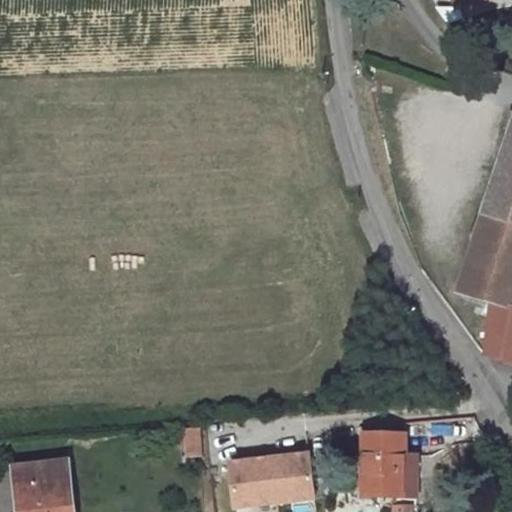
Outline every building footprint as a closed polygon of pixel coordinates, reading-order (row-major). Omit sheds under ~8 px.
[(445,0),(449,11),(484,0),(445,0)] [(511,129),(458,294),(493,304),(486,357),(511,364),(511,129)] [(200,429),(186,430),(188,458),(202,458),(200,429)] [(405,435),(365,435),(364,496),(404,496),(405,456),(405,435)] [(315,499),(310,454),(290,457),(290,452),(253,456),(254,461),(238,463),(231,464),(237,509),(315,499)] [(417,456),(405,456),(404,496),(417,496),(417,456)] [(15,469),(20,509),(27,509),(27,511),(74,511),(69,462),(15,469)]
